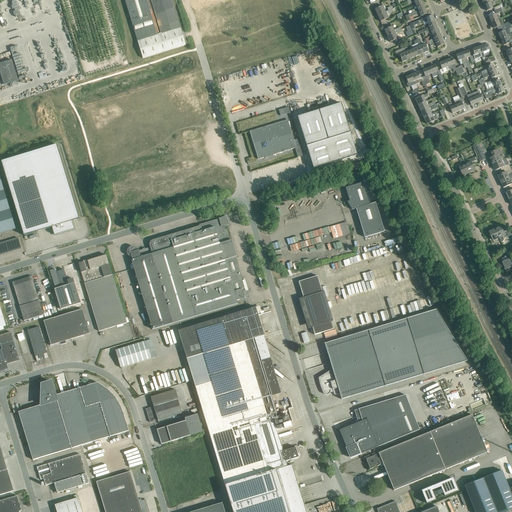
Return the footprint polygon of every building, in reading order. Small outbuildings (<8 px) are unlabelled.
[(180,27),(172,0),(125,0),(137,40),(143,58),(186,45),(180,27)] [(425,8),(422,2),(416,5),(418,11),(425,8)] [(487,11),(491,9),(493,8),(490,3),(484,5),(487,11)] [(385,12),(382,6),(375,9),(378,15),(385,12)] [(388,18),(386,14),(395,10),(394,8),(392,9),(388,10),(385,12),(378,15),(381,22),(388,18)] [(427,14),(425,8),(418,11),(415,12),(412,13),(405,16),(407,22),(411,20),(409,17),(419,13),(421,16),(427,14)] [(495,14),(489,17),(490,19),(489,20),(490,23),(497,20),(500,19),(499,15),(495,14)] [(434,21),(431,15),(425,18),(414,23),(414,24),(413,24),(411,25),(413,30),(416,29),(414,26),(426,20),(428,24),(434,21)] [(509,22),(503,24),(501,18),(500,19),(497,20),(490,23),(492,27),(493,26),(494,28),(500,26),(503,24),(504,28),(507,26),(510,25),(509,22)] [(437,27),(436,27),(434,21),(428,24),(429,27),(420,31),(419,32),(420,34),(421,33),(437,27)] [(400,27),(394,30),(392,26),(384,30),(387,36),(402,29),(400,27)] [(439,33),(437,27),(421,33),(422,36),(431,32),(433,35),(439,33)] [(398,39),(396,35),(403,32),(402,29),(387,36),(390,42),(398,39)] [(511,35),(508,29),(504,31),(498,33),(501,39),(507,37),(511,35)] [(441,39),(441,38),(439,33),(433,35),(434,39),(428,41),(429,43),(441,39)] [(503,45),(509,43),(507,37),(501,39),(503,45)] [(436,44),(438,47),(444,44),(441,39),(429,43),(430,46),(436,44)] [(402,46),(400,42),(397,43),(398,46),(399,45),(400,47),(401,47),(401,49),(396,51),(395,51),(397,56),(399,55),(402,62),(409,59),(405,52),(404,49),(402,46)] [(428,51),(427,46),(425,44),(419,47),(422,54),(428,51)] [(481,46),(479,47),(483,60),(485,65),(490,62),(488,58),(486,59),(483,52),(487,51),(487,50),(490,49),(489,44),(488,45),(488,44),(485,45),(484,45),(484,44),(481,45),(481,46)] [(415,57),(422,54),(419,47),(412,49),(415,57)] [(481,61),(483,60),(479,47),(472,49),(474,55),(478,54),(481,61)] [(409,59),(415,57),(412,49),(405,52),(409,59)] [(470,56),(470,55),(468,50),(462,52),(467,66),(467,67),(470,76),(473,75),(467,58),(470,56)] [(467,67),(467,66),(462,52),(456,55),(458,61),(462,59),(464,68),(467,67)] [(461,74),(459,67),(456,68),(454,64),(455,64),(452,58),(446,60),(450,70),(452,69),(454,72),(456,71),(457,75),(459,75),(460,78),(463,77),(461,74)] [(19,80),(12,60),(0,63),(0,72),(4,85),(19,80)] [(450,70),(446,60),(439,63),(442,69),(443,69),(440,71),(442,75),(444,80),(447,79),(445,72),(447,71),(445,68),(448,67),(450,70)] [(482,75),(495,70),(493,64),(487,66),(488,69),(481,72),(481,73),(478,74),(476,71),(477,71),(476,69),(474,69),(476,75),(477,77),(482,75)] [(438,71),(437,69),(435,65),(429,67),(433,77),(439,75),(437,71),(438,71)] [(433,77),(429,67),(422,70),(425,76),(426,76),(426,77),(423,78),(426,85),(430,83),(428,79),(430,78),(428,75),(431,74),(433,77)] [(492,78),(493,78),(498,76),(495,70),(482,75),(484,78),(491,75),(492,78)] [(426,85),(423,78),(421,79),(420,78),(421,78),(418,72),(412,74),(416,84),(422,82),(423,86),(426,85)] [(412,74),(406,77),(408,83),(407,84),(408,87),(416,84),(412,74)] [(496,88),(502,85),(499,79),(494,82),(493,80),(486,83),(484,84),(485,85),(487,84),(489,88),(486,89),(487,92),(492,89),(496,88)] [(496,88),(492,89),(493,92),(497,91),(498,94),(504,91),(502,85),(496,88)] [(484,93),(486,99),(490,97),(488,94),(493,92),(492,89),(487,92),(484,93)] [(479,91),(473,94),(477,103),(483,100),(479,91)] [(419,105),(425,102),(424,98),(427,96),(426,94),(423,95),(415,99),(417,102),(419,105)] [(473,94),(467,96),(471,105),(477,103),(473,94)] [(464,108),(462,104),(462,102),(460,99),(454,102),(456,105),(458,111),(464,108)] [(435,105),(435,104),(434,101),(427,105),(425,102),(419,105),(418,105),(419,105),(420,108),(419,108),(421,111),(428,108),(432,106),(435,105)] [(342,103),(298,117),(313,169),(357,155),(342,103)] [(458,111),(456,105),(453,106),(451,103),(449,104),(450,107),(452,113),(458,111)] [(289,107),(278,110),(280,115),(290,112),(289,107)] [(424,118),(431,114),(428,108),(421,111),(423,115),(423,114),(424,117),(424,118)] [(437,119),(436,116),(435,113),(431,114),(424,118),(424,117),(426,120),(425,121),(427,124),(434,120),(437,119)] [(273,156),(274,154),(297,148),(296,146),(294,140),(288,119),(250,131),(258,159),(263,158),(266,159),(267,156),(269,157),(273,156)] [(483,160),(486,159),(483,154),(487,152),(482,142),(476,145),(481,155),(480,155),(483,160)] [(57,145),(2,162),(24,236),(52,227),(55,235),(74,229),(72,222),(79,219),(57,145)] [(493,164),(502,161),(505,159),(500,149),(492,153),(494,157),(490,158),(493,164)] [(466,165),(470,173),(475,170),(472,162),(474,161),(473,158),(468,161),(469,163),(466,165)] [(503,164),(502,161),(493,164),(496,170),(503,167),(504,170),(510,167),(508,162),(503,164)] [(350,165),(352,170),(363,167),(361,162),(350,165)] [(470,173),(466,165),(463,166),(461,164),(456,166),(457,169),(460,168),(464,176),(470,173)] [(506,173),(499,176),(501,182),(511,176),(511,170),(510,167),(505,170),(506,173)] [(511,187),(511,176),(501,182),(504,188),(511,184),(511,186),(511,187),(511,188),(511,187)] [(0,254),(21,248),(20,243),(18,238),(0,243),(0,233),(16,228),(0,177),(0,254)] [(364,182),(346,188),(350,201),(348,202),(352,210),(356,209),(365,237),(384,232),(376,202),(370,204),(364,182)] [(229,240),(224,224),(227,224),(225,216),(219,218),(219,219),(198,225),(200,231),(171,240),(172,244),(156,249),(155,246),(139,251),(139,250),(130,252),(132,259),(131,260),(133,264),(134,269),(152,329),(173,323),(238,303),(237,298),(245,296),(242,289),(245,288),(235,256),(237,256),(232,239),(230,240),(229,240)] [(509,236),(507,231),(506,232),(505,231),(504,231),(502,227),(496,229),(499,238),(502,242),(503,242),(504,241),(504,240),(504,239),(509,236)] [(496,239),(499,238),(496,229),(490,232),(493,240),(491,241),(492,244),(497,242),(496,239)] [(503,262),(503,263),(506,270),(511,266),(511,264),(510,261),(511,260),(511,256),(511,254),(505,257),(502,259),(502,260),(503,262)] [(84,261),(78,263),(99,331),(127,323),(112,275),(109,264),(106,255),(87,260),(88,261),(84,262),(84,261)] [(55,269),(50,271),(54,285),(68,281),(64,269),(56,272),(55,269)] [(44,315),(32,277),(32,276),(12,282),(24,321),(44,315)] [(318,276),(299,282),(306,305),(303,306),(307,321),(310,320),(315,335),(334,329),(318,276)] [(61,309),(81,303),(74,279),(68,281),(54,285),(55,289),(61,309)] [(424,305),(430,303),(427,295),(421,297),(424,305)] [(265,340),(264,335),(256,307),(178,331),(187,358),(210,434),(233,511),(306,511),(292,465),(287,466),(286,461),(299,457),(296,447),(283,451),(275,426),(286,423),(287,421),(284,411),(277,413),(272,396),(281,393),(279,387),(282,389),(279,387),(273,367),(270,358),(265,340)] [(77,337),(90,333),(82,309),(69,313),(77,337)] [(342,399),(467,361),(436,309),(325,343),(333,371),(319,378),(319,380),(320,385),(321,388),(323,392),(323,393),(324,394),(325,394),(326,395),(327,395),(328,394),(329,394),(330,393),(330,392),(333,392),(334,394),(340,394),(342,399)] [(64,341),(77,337),(69,313),(57,317),(64,341)] [(51,345),(64,341),(57,317),(44,321),(51,345)] [(49,358),(47,353),(39,327),(27,330),(37,361),(41,360),(40,358),(41,358),(41,359),(43,358),(43,357),(44,357),(45,359),(49,358)] [(19,360),(11,332),(0,335),(0,342),(0,345),(2,349),(0,349),(0,369),(4,369),(5,370),(8,369),(7,364),(19,360)] [(121,368),(152,358),(146,341),(115,350),(121,368)] [(41,405),(18,412),(25,434),(33,460),(50,455),(83,444),(128,431),(128,428),(126,422),(125,417),(123,412),(121,407),(118,402),(116,398),(112,394),(108,390),(103,386),(97,382),(56,395),(51,381),(42,384),(41,405)] [(474,393),(477,401),(470,404),(472,409),(492,402),(488,392),(486,393),(483,385),(478,387),(480,391),(474,393)] [(158,420),(182,413),(178,399),(175,389),(151,397),(154,406),(146,409),(150,422),(158,420)] [(339,430),(347,449),(349,449),(352,456),(357,454),(357,455),(419,429),(406,395),(358,409),(362,421),(339,430)] [(191,435),(203,432),(197,414),(185,418),(186,421),(157,429),(161,444),(191,435)] [(394,490),(442,471),(487,452),(472,415),(378,453),(380,458),(378,459),(376,455),(366,459),(370,469),(380,465),(380,464),(383,462),(394,490)] [(0,495),(14,491),(0,444),(0,495)] [(80,454),(37,467),(41,480),(44,479),(46,485),(54,483),(57,493),(89,483),(80,454)] [(501,470),(464,485),(475,511),(504,511),(511,509),(511,487),(509,488),(501,470)] [(149,511),(146,499),(142,500),(141,498),(139,499),(130,471),(96,482),(105,511),(149,511)] [(452,478),(421,491),(427,503),(458,491),(452,478)] [(0,511),(19,511),(22,510),(17,496),(0,500),(0,511)] [(55,505),(57,511),(82,511),(78,498),(55,505)] [(450,511),(453,511),(458,510),(453,499),(446,502),(450,511)] [(399,511),(397,506),(395,501),(377,509),(378,511),(399,511)] [(191,511),(225,511),(222,503),(191,511)]
